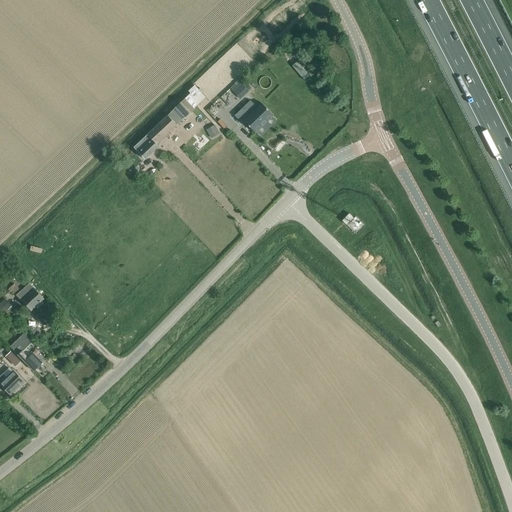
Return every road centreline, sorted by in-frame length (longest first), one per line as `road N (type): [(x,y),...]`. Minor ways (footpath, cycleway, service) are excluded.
road 1 (unclassified): [(0,472),(135,358),(286,199)]
road 2 (unclassified): [(511,504),(475,395),(443,352),(286,199)]
road 3 (secondary): [(511,385),(384,138)]
road 4 (motorway): [(427,0),(511,168)]
road 5 (secondary): [(384,138),(364,61),(336,0)]
road 6 (unknown): [(259,227),(174,139)]
